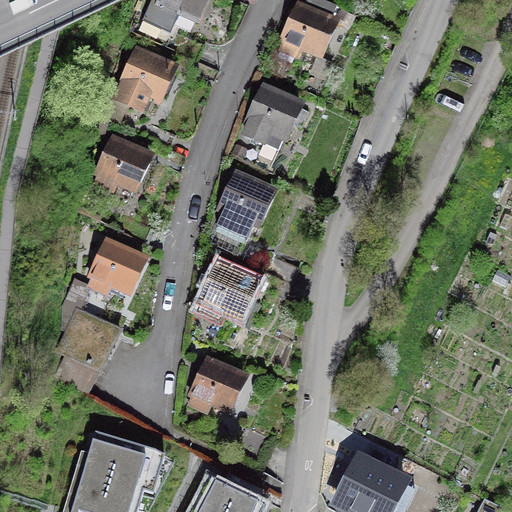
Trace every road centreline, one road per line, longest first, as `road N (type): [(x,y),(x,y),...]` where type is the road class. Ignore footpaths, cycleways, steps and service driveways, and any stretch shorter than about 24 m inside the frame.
road 1 (residential): [(266,0),(217,108),(183,215),(146,421)]
road 2 (residential): [(441,0),(354,199),(323,329)]
road 3 (residential): [(323,329),(301,511)]
